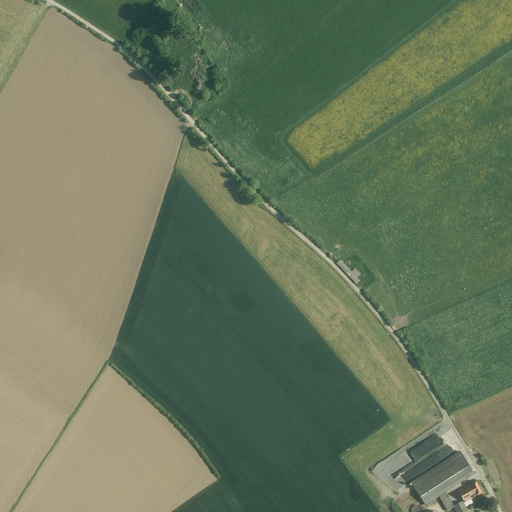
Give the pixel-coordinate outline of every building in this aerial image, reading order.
[(192,48),(183,56),(187,60),(193,56),(200,50),(196,45),(192,48)] [(202,53),(200,50),(193,56),(195,59),(198,57),(202,53)] [(193,56),(187,60),(200,77),(206,72),(197,60),(195,59),(193,56)] [(336,263),(356,284),(360,280),(357,277),(360,274),(355,268),(351,271),(340,259),(336,263)] [(471,470),(458,451),(410,482),(422,501),(471,470)] [(481,492),(475,482),(457,492),(462,501),(463,502),(481,492)] [(446,510),(454,506),(446,492),(439,496),(446,510)] [(464,511),(468,510),(463,502),(462,501),(454,506),(457,511),(464,511)]
